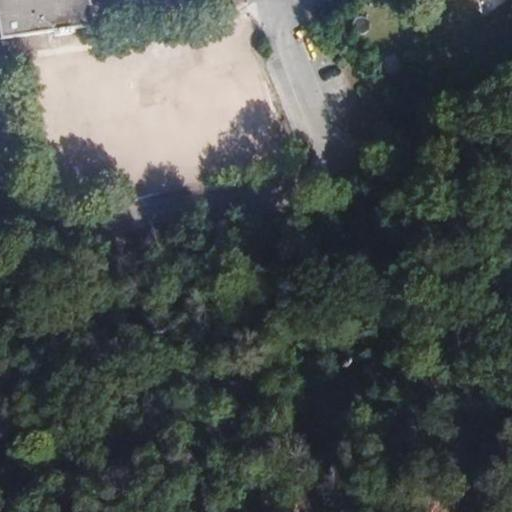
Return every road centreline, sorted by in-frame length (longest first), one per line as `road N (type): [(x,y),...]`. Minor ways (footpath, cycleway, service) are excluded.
road 1 (track): [(0,453),(108,405),(291,388),(363,362),(511,404)]
road 2 (unclassified): [(337,167),(270,197),(150,211),(56,235),(31,232)]
road 3 (track): [(337,167),(362,196),(471,255),(511,309)]
road 4 (unclassified): [(511,71),(408,136),(337,167)]
road 5 (unclassified): [(312,0),(290,22),(286,39),(337,167)]
